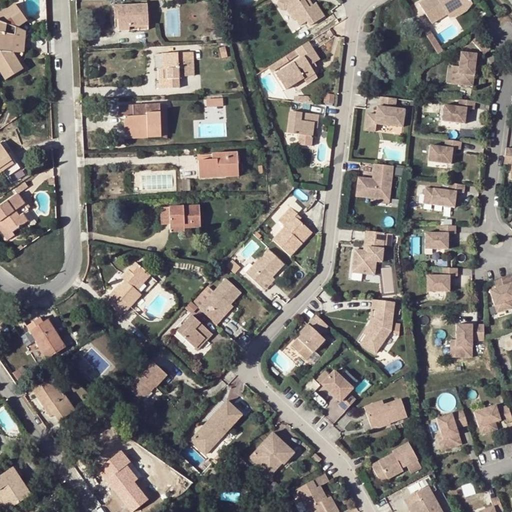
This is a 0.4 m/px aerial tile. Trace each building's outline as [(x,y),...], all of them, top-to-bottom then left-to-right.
[(275,0),(274,3),(278,8),(281,8),(283,7),(291,18),(293,17),(297,24),(304,19),(307,24),(321,15),(312,2),(309,4),(306,6),(301,0),(275,0)] [(447,15),(470,0),(426,0),(419,5),(432,24),(447,15)] [(470,0),(447,15),(450,20),(473,5),(470,0)] [(114,6),(114,11),(117,11),(118,20),(119,31),(129,30),(129,26),(147,26),(146,4),(114,6)] [(11,53),(15,28),(25,21),(14,6),(0,15),(0,72),(4,80),(20,70),(11,54),(11,53)] [(25,32),(15,28),(11,53),(23,54),(25,32)] [(220,31),(212,33),(214,39),(222,38),(220,31)] [(490,50),(479,37),(472,43),(484,55),(490,50)] [(306,40),(293,49),(297,54),(299,56),(312,48),(306,40)] [(312,48),(299,56),(300,58),(275,74),(285,90),(304,77),(305,78),(314,72),(311,68),(311,66),(315,63),(320,60),(312,48)] [(293,49),(284,55),(288,60),(297,54),(293,49)] [(476,54),(460,52),(459,67),(453,67),(451,84),(473,86),(476,54)] [(194,76),(193,60),(178,60),(177,54),(161,54),(161,67),(164,67),(164,77),(158,78),(158,89),(179,88),(178,69),(184,69),(184,77),(194,76)] [(284,55),(266,65),(270,72),(288,60),(284,55)] [(316,75),(314,72),(305,78),(307,82),(316,75)] [(308,96),(294,96),(293,102),(314,104),(308,96)] [(224,104),(223,97),(206,98),(207,105),(224,104)] [(396,100),(381,98),(379,108),(374,108),(373,116),(366,116),(365,125),(378,126),(401,129),(404,111),(395,110),(396,100)] [(458,107),(443,105),(441,122),(465,125),(466,117),(466,109),(469,109),(474,110),(475,102),(459,100),(458,107)] [(130,106),(119,106),(119,117),(124,117),(124,130),(147,130),(147,138),(161,138),(159,105),(130,106)] [(289,120),(287,135),(311,137),(313,125),(317,125),(318,115),(290,112),(289,120)] [(289,120),(279,118),(278,126),(288,127),(289,120)] [(378,126),(365,125),(364,132),(377,133),(378,126)] [(147,130),(124,130),(125,139),(147,138),(147,130)] [(461,142),(445,140),(444,147),(430,146),(428,162),(451,165),(452,149),(455,150),(461,150),(461,142)] [(0,172),(2,171),(6,177),(17,171),(7,156),(0,145),(0,172)] [(198,162),(199,178),(225,177),(225,172),(237,172),(236,153),(216,154),(216,161),(212,161),(198,162)] [(10,155),(7,156),(17,171),(19,169),(10,155)] [(392,167),(373,165),(372,176),(376,176),(376,181),(371,180),(357,178),(355,198),(353,211),(387,215),(392,167)] [(190,179),(182,180),(183,191),(190,191),(190,179)] [(465,185),(448,183),(447,191),(425,188),(423,204),(454,208),(455,201),(456,192),(459,193),(464,193),(465,185)] [(0,206),(0,221),(9,235),(11,233),(18,228),(27,223),(21,214),(17,217),(14,212),(23,205),(16,195),(0,206)] [(27,210),(23,205),(14,212),(17,217),(21,214),(27,210)] [(199,206),(160,208),(160,225),(169,225),(183,224),(183,229),(199,228),(199,206)] [(283,228),(271,241),(289,257),(300,245),(296,241),(306,230),(292,217),(295,215),(289,209),(277,223),(283,228)] [(0,221),(0,232),(6,242),(14,237),(11,233),(9,235),(0,221)] [(456,227),(439,226),(439,234),(425,233),(424,250),(448,250),(448,240),(448,234),(456,234),(456,227)] [(296,241),(300,245),(310,234),(306,230),(296,241)] [(378,234),(366,232),(363,252),(368,252),(369,243),(376,243),(378,234)] [(381,263),(385,235),(378,234),(376,243),(369,243),(368,252),(363,252),(355,251),(353,273),(375,276),(376,263),(381,263)] [(266,250),(244,273),(260,289),(282,265),(266,250)] [(105,300),(122,316),(140,295),(136,291),(142,284),(140,282),(147,274),(134,263),(121,278),(124,281),(119,286),(119,285),(105,300)] [(458,269),(441,268),(441,276),(426,276),(426,292),(449,292),(449,284),(449,276),(453,276),(457,277),(458,269)] [(142,284),(149,277),(147,274),(140,282),(142,284)] [(511,276),(511,275),(493,281),(495,288),(489,290),(496,313),(511,308),(511,303),(511,301),(511,300),(511,285),(511,283),(511,276)] [(124,281),(121,278),(116,283),(119,285),(119,286),(124,281)] [(225,279),(197,309),(216,326),(221,319),(218,316),(228,305),(239,293),(225,279)] [(394,303),(372,301),(371,310),(376,310),(374,326),(366,337),(361,344),(366,348),(392,315),(394,303)] [(218,316),(221,319),(232,309),(228,305),(218,316)] [(376,310),(371,310),(369,324),(362,334),(366,337),(374,326),(376,310)] [(391,331),(392,315),(366,348),(374,353),(391,331)] [(191,316),(176,332),(196,352),(211,336),(191,316)] [(326,327),(314,316),(305,325),(308,328),(289,348),(304,361),(322,342),(317,337),(326,327)] [(30,331),(29,332),(35,342),(47,360),(65,348),(47,321),(30,331)] [(400,333),(401,323),(394,322),(392,332),(400,333)] [(30,331),(26,325),(16,331),(26,348),(35,342),(29,332),(30,331)] [(484,325),(456,325),(456,340),(450,340),(450,358),(472,358),(472,356),(472,341),(484,341),(484,325)] [(147,348),(131,333),(124,340),(140,355),(147,348)] [(150,361),(126,387),(139,399),(151,385),(154,387),(154,388),(166,375),(150,361)] [(27,374),(22,366),(12,373),(17,380),(27,374)] [(299,378),(292,371),(288,375),(296,382),(299,378)] [(346,412),(357,400),(349,393),(351,391),(333,374),(322,385),(341,402),(339,405),(346,412)] [(31,390),(44,409),(47,407),(53,415),(58,422),(73,411),(63,396),(61,398),(56,390),(54,390),(47,380),(31,390)] [(139,399),(141,401),(154,387),(151,385),(139,399)] [(365,408),(371,426),(388,420),(390,425),(407,419),(401,400),(384,406),(383,402),(382,402),(365,408)] [(207,422),(223,435),(240,416),(225,402),(207,422)] [(496,405),(473,412),(478,428),(481,435),(498,430),(495,422),(501,421),(504,420),(505,424),(511,421),(511,419),(510,415),(507,405),(497,409),(496,405)] [(47,407),(44,409),(49,417),(53,415),(47,407)] [(452,414),(436,419),(441,433),(435,435),(441,452),(462,445),(459,435),(457,430),(468,426),(463,410),(452,414)] [(388,420),(371,426),(372,431),(390,425),(388,420)] [(207,452),(223,435),(207,422),(192,438),(207,452)] [(250,457),(267,472),(287,448),(272,434),(250,457)] [(204,455),(207,452),(192,438),(189,441),(204,455)] [(404,471),(403,469),(401,465),(409,461),(411,465),(420,460),(411,443),(394,453),(394,454),(373,466),(382,483),(404,471)] [(267,472),(266,473),(267,474),(279,461),(282,465),(293,454),(287,448),(267,472)] [(316,454),(312,458),(318,464),(322,460),(316,454)] [(249,458),(266,473),(267,472),(250,457),(249,458)] [(279,461),(267,474),(271,477),(282,465),(279,461)] [(401,465),(403,469),(411,465),(409,461),(401,465)] [(117,463),(101,474),(106,480),(110,478),(115,484),(121,492),(117,495),(130,511),(131,511),(146,501),(138,490),(134,493),(129,486),(136,481),(125,466),(121,469),(117,463)] [(11,468),(0,475),(0,500),(7,510),(30,495),(11,468)] [(330,482),(326,475),(300,489),(305,498),(301,500),(308,511),(312,509),(313,511),(338,511),(331,497),(327,499),(321,487),(330,482)] [(281,487),(274,481),(270,486),(277,492),(281,487)] [(121,492),(115,484),(111,487),(117,495),(121,492)] [(430,487),(424,490),(428,497),(434,494),(430,487)] [(300,489),(296,491),(301,500),(305,498),(300,489)] [(442,511),(434,494),(428,497),(424,490),(406,500),(410,507),(413,506),(416,511),(442,511)] [(503,511),(498,497),(490,499),(492,507),(478,511),(477,511),(503,511)]
